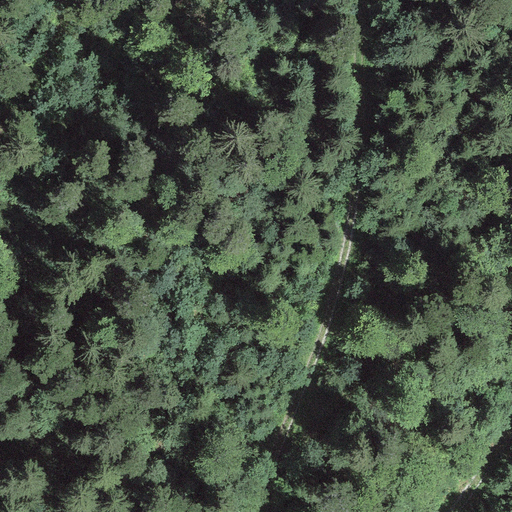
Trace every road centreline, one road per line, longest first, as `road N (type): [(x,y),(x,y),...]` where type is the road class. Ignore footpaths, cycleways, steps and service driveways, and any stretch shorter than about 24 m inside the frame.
road 1 (track): [(247,511),(321,335),(348,236),(368,0)]
road 2 (track): [(65,0),(0,128)]
